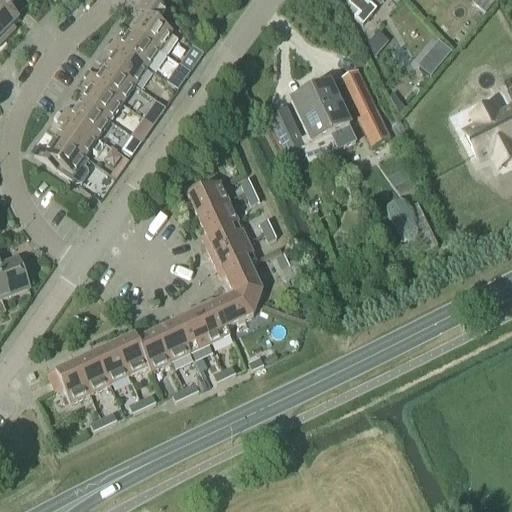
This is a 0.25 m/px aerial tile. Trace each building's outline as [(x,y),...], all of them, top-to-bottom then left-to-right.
[(0,0),(0,35),(4,40),(14,30),(11,28),(16,22),(6,12),(15,3),(12,0),(0,0)] [(157,53),(164,58),(175,42),(168,37),(170,35),(156,25),(165,13),(146,0),(141,0),(134,11),(140,16),(128,33),(157,53)] [(352,0),(347,6),(357,15),(353,20),(361,28),(375,11),(368,5),(372,0),(352,0)] [(145,71),(157,53),(128,33),(121,44),(114,39),(109,46),(145,71)] [(103,69),(132,89),(145,71),(109,46),(104,53),(111,57),(103,69)] [(165,85),(176,92),(188,74),(177,67),(165,85)] [(85,81),(120,106),(132,89),(103,69),(96,79),(89,75),(85,81)] [(339,82),(354,113),(371,150),(389,141),(356,74),(339,82)] [(93,113),(108,124),(120,106),(85,81),(80,88),(86,93),(79,103),(93,113)] [(355,144),(328,88),(309,97),(330,139),(336,153),(355,144)] [(491,159),(496,170),(511,161),(511,91),(507,94),(511,105),(511,114),(511,115),(511,114),(463,138),(477,166),(491,159)] [(291,105),(294,113),(307,140),(300,143),(303,149),(301,150),(309,167),(336,153),(330,139),(309,97),(291,105)] [(61,116),(96,141),(108,124),(93,113),(79,103),(72,114),(65,110),(61,116)] [(130,139),(140,146),(162,113),(164,110),(154,104),(130,139)] [(285,112),(266,121),(285,159),(301,151),(301,150),(303,149),(300,143),(285,112)] [(55,140),(83,160),(96,141),(61,116),(55,125),(62,129),(55,140)] [(83,160),(55,140),(44,156),(37,151),(32,159),(75,188),(80,187),(87,177),(86,172),(83,170),(87,163),(83,160)] [(243,194),(251,190),(247,183),(239,186),(243,194)] [(252,319),(261,296),(248,268),(255,265),(218,185),(202,193),(199,185),(183,192),(205,239),(200,241),(219,282),(223,280),(232,298),(214,307),(212,303),(172,322),(174,326),(136,344),(133,339),(47,380),(55,396),(63,393),(70,408),(147,371),(149,376),(229,339),(226,332),(252,319)] [(251,190),(243,194),(246,201),(254,197),(251,190)] [(254,197),(246,201),(250,209),(258,205),(254,197)] [(263,236),(271,233),(267,223),(259,227),(263,236)] [(271,233),(263,236),(267,245),(275,242),(271,233)] [(278,268),(286,264),(283,259),(275,262),(278,268)] [(0,303),(27,293),(16,263),(0,269),(0,303)] [(286,264),(278,268),(280,274),(289,270),(286,264)] [(253,364),(257,372),(263,370),(259,362),(253,364)] [(257,372),(253,364),(247,367),(251,375),(257,372)] [(222,374),(226,382),(235,378),(231,370),(222,374)] [(226,382),(222,374),(213,378),(217,387),(226,382)] [(183,393),(187,401),(198,396),(194,388),(183,393)] [(187,401),(183,393),(172,399),(176,407),(187,401)] [(141,405),(145,413),(156,407),(152,399),(141,405)] [(145,413),(141,405),(129,410),(133,418),(145,413)] [(102,423),(105,431),(117,425),(113,417),(102,423)] [(105,431),(102,423),(90,428),(94,436),(105,431)]
